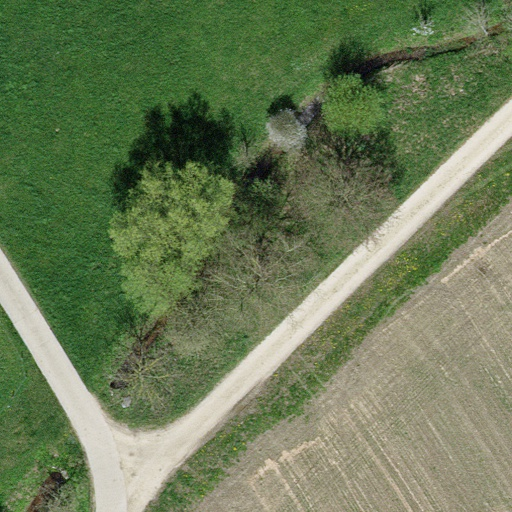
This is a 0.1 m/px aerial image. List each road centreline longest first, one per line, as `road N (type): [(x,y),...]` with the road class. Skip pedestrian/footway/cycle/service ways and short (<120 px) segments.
road 1 (track): [(119,493),(511,113)]
road 2 (unclassified): [(0,297),(119,493),(113,511)]
